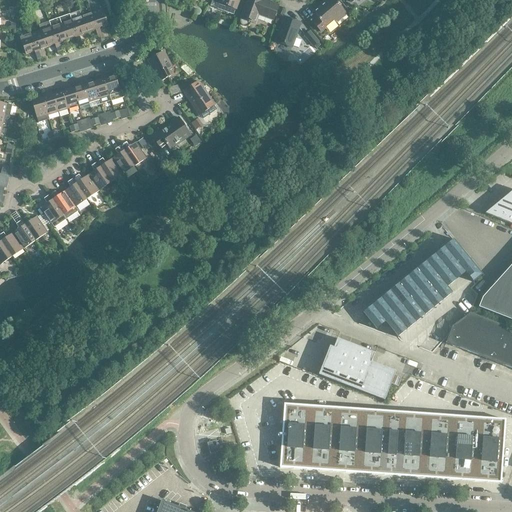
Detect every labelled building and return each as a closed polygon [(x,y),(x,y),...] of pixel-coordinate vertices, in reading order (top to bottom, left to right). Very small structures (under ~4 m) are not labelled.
[(213,0),(210,7),(218,11),(218,10),(223,12),(223,11),(233,15),(239,0),(238,0),(213,0)] [(240,23),(241,25),(243,27),(245,27),(247,27),(249,26),(250,25),(251,23),(255,24),(258,15),(273,21),(276,13),(278,7),(276,6),(267,3),(264,2),(264,0),(247,0),(247,1),(241,19),(240,21),(240,23)] [(335,0),(329,0),(325,3),(313,13),(316,16),(313,19),(311,21),(320,32),(325,28),(330,33),(338,26),(336,25),(348,15),(335,0)] [(102,9),(91,13),(97,30),(99,29),(108,26),(102,9)] [(69,15),(77,37),(79,36),(87,33),(81,16),(79,11),(69,15)] [(91,13),(81,16),(87,33),(95,31),(97,35),(101,33),(99,29),(97,30),(91,13)] [(59,18),(67,40),(75,38),(76,42),(81,40),(79,36),(77,37),(69,15),(59,18)] [(49,22),(56,44),(59,43),(67,40),(59,18),(49,22)] [(275,42),(291,48),(292,46),(294,46),(296,41),(295,39),(299,28),(300,24),(285,18),(281,28),(280,31),(275,42)] [(46,48),(55,45),(56,49),(60,47),(59,43),(56,44),(49,22),(39,25),(40,31),(46,48)] [(30,34),(36,51),(39,50),(46,48),(40,31),(30,34)] [(305,35),(304,36),(313,47),(319,42),(310,31),(305,35)] [(40,54),(39,50),(36,51),(30,34),(20,38),(25,55),(34,52),(36,56),(40,54)] [(148,60),(159,80),(160,83),(168,78),(171,77),(169,72),(173,70),(163,52),(148,60)] [(115,76),(104,80),(109,97),(111,101),(111,102),(124,98),(121,91),(120,91),(115,76)] [(104,80),(94,83),(99,100),(100,104),(111,101),(109,97),(104,80)] [(201,88),(202,88),(198,81),(183,92),(185,94),(187,98),(188,97),(190,100),(200,115),(201,114),(199,111),(211,103),(201,88)] [(94,83),(83,86),(90,107),(100,104),(99,100),(94,83)] [(169,88),(171,96),(180,92),(178,85),(169,88)] [(83,86),(73,89),(79,106),(80,111),(90,107),(83,86)] [(73,89),(63,92),(68,110),(79,106),(73,89)] [(63,92),(53,96),(58,113),(68,110),(63,92)] [(53,96),(42,99),(48,116),(58,113),(53,96)] [(48,116),(42,99),(32,102),(37,119),(38,123),(49,120),(48,116)] [(0,114),(5,116),(10,117),(12,106),(0,103),(0,114)] [(118,109),(119,112),(121,118),(121,119),(121,120),(125,119),(130,117),(127,107),(118,109)] [(113,122),(113,120),(111,114),(110,112),(104,114),(107,124),(113,122)] [(97,116),(98,118),(100,124),(100,126),(107,124),(104,114),(97,116)] [(93,129),(92,127),(90,120),(89,118),(83,120),(86,131),(93,129)] [(171,125),(153,138),(161,149),(167,145),(169,148),(172,149),(190,136),(186,130),(178,118),(172,122),(170,123),(171,125)] [(198,119),(191,124),(195,130),(202,125),(199,121),(198,119)] [(77,122),(78,124),(80,130),(80,132),(86,131),(83,120),(77,122)] [(197,135),(190,140),(194,146),(195,147),(201,142),(197,135)] [(143,138),(136,143),(143,153),(149,148),(146,143),(143,138)] [(123,144),(120,146),(134,167),(146,158),(143,153),(136,143),(130,147),(126,142),(123,144)] [(118,156),(112,160),(122,175),(134,167),(120,146),(118,148),(115,150),(118,156)] [(97,162),(97,163),(111,183),(122,175),(112,160),(106,164),(102,159),(100,161),(97,162)] [(95,172),(88,176),(99,191),(111,183),(97,163),(94,165),(91,167),(95,172)] [(8,176),(7,175),(1,174),(0,173),(0,180),(8,183),(9,179),(9,176),(8,176)] [(76,177),(72,180),(86,200),(99,191),(88,176),(82,180),(79,175),(76,177)] [(69,189),(64,193),(74,208),(76,207),(77,208),(80,208),(85,204),(86,203),(85,200),(86,200),(72,180),(66,184),(69,189)] [(486,214),(485,214),(511,225),(511,224),(511,191),(511,192),(511,193),(505,199),(504,198),(503,199),(502,200),(503,200),(500,207),(499,208),(495,206),(494,207),(495,207),(492,213),(491,215),(486,214)] [(55,192),(49,196),(63,216),(66,220),(77,212),(74,208),(64,193),(58,196),(55,192)] [(63,216),(49,196),(46,198),(44,199),(47,204),(40,209),(44,215),(41,217),(47,225),(50,223),(54,228),(66,220),(63,216)] [(10,216),(16,224),(19,223),(21,221),(15,212),(10,216)] [(24,219),(21,221),(35,241),(48,232),(45,229),(48,227),(47,225),(41,217),(40,215),(31,222),(27,217),(24,219)] [(19,230),(13,234),(23,249),(35,241),(21,221),(19,223),(16,224),(16,225),(19,230)] [(1,235),(0,235),(0,240),(12,257),(23,249),(13,234),(7,238),(4,233),(1,235)] [(457,263),(466,255),(453,239),(453,240),(445,247),(444,247),(457,263)] [(0,265),(12,257),(0,240),(0,265)] [(457,263),(444,247),(435,255),(448,270),(457,263)] [(448,270),(435,255),(426,262),(439,277),(448,270)] [(482,275),(466,255),(457,263),(465,273),(466,273),(473,281),(472,282),(473,282),(482,275)] [(439,277),(426,262),(417,269),(430,285),(439,277)] [(447,287),(464,273),(465,273),(457,263),(448,270),(439,277),(447,287)] [(482,299),(479,307),(511,320),(511,264),(482,298),(482,299)] [(430,285),(417,269),(408,277),(421,292),(430,285)] [(421,292),(408,277),(399,284),(412,299),(421,292)] [(447,287),(439,277),(430,285),(443,300),(451,293),(451,294),(452,293),(447,287)] [(412,299),(399,284),(390,291),(403,307),(412,299)] [(443,300),(430,285),(421,292),(434,308),(443,300)] [(403,307),(390,291),(381,298),(394,314),(403,307)] [(434,308),(421,292),(412,299),(425,315),(434,308)] [(394,314),(381,298),(372,306),(385,321),(394,314)] [(425,315),(412,299),(403,307),(416,322),(425,315)] [(385,321),(372,306),(364,313),(363,312),(363,313),(376,329),(377,329),(376,329),(385,322),(385,321)] [(416,322),(403,307),(394,314),(407,330),(416,322)] [(459,348),(469,352),(482,318),(471,313),(452,327),(446,343),(446,342),(446,343),(459,348)] [(407,330),(394,314),(385,321),(385,322),(397,338),(398,337),(407,330)] [(478,356),(491,361),(505,327),(482,318),(469,352),(479,356),(478,356)] [(505,366),(511,368),(511,329),(505,327),(491,361),(504,366),(505,366)] [(371,362),(375,353),(337,339),(334,348),(330,346),(318,375),(360,391),(371,362)] [(398,387),(402,377),(395,374),(396,372),(371,362),(360,391),(384,401),(391,384),(398,387)] [(406,386),(415,393),(422,384),(413,376),(406,386)] [(295,437),(298,405),(284,404),(282,436),(295,437)] [(308,438),(311,406),(298,405),(295,437),(308,438)] [(321,439),(324,407),(311,406),(308,438),(321,439)] [(334,440),(337,408),(324,407),(321,439),(334,440)] [(347,440),(350,409),(337,408),(334,440),(347,440)] [(360,441),(362,410),(350,409),(347,440),(360,441)] [(373,442),(375,411),(362,410),(360,441),(373,442)] [(386,443),(388,412),(375,411),(373,442),(386,443)] [(399,444),(401,412),(388,412),(386,443),(399,444)] [(412,445),(414,413),(401,412),(399,444),(412,445)] [(425,446),(427,414),(414,413),(412,445),(425,446)] [(438,447),(440,415),(427,414),(425,446),(438,447)] [(451,448),(453,416),(440,415),(438,447),(451,448)] [(465,435),(466,417),(453,416),(451,448),(464,449),(464,444),(465,435)] [(477,450),(479,418),(466,417),(465,435),(464,444),(464,449),(477,450)] [(490,451),(492,419),(479,418),(477,450),(490,451)] [(503,451),(505,420),(492,419),(490,451),(503,451)] [(293,468),(295,437),(282,436),(280,467),(293,468)] [(306,469),(308,438),(295,437),(293,468),(306,469)] [(319,470),(321,439),(308,438),(306,469),(319,470)] [(332,471),(334,440),(321,439),(319,470),(332,471)] [(345,472),(347,440),(334,440),(332,471),(345,472)] [(358,473),(360,441),(347,440),(345,472),(358,473)] [(216,441),(208,444),(211,454),(214,453),(225,450),(223,444),(217,445),(216,441)] [(371,474),(373,442),(360,441),(358,473),(371,474)] [(384,475),(386,443),(373,442),(371,474),(384,475)] [(397,476),(399,444),(386,443),(384,475),(397,476)] [(410,477),(412,445),(399,444),(397,476),(410,477)] [(423,478),(425,446),(412,445),(410,477),(423,478)] [(436,478),(438,447),(425,446),(423,478),(436,478)] [(449,479),(451,448),(438,447),(436,478),(449,479)] [(462,480),(464,449),(451,448),(449,479),(462,480)] [(475,481),(477,450),(464,449),(462,480),(475,481)] [(487,482),(490,451),(477,450),(475,481),(487,482)] [(500,483),(503,451),(490,451),(487,482),(500,483)] [(157,511),(189,511),(162,501),(157,511)]
